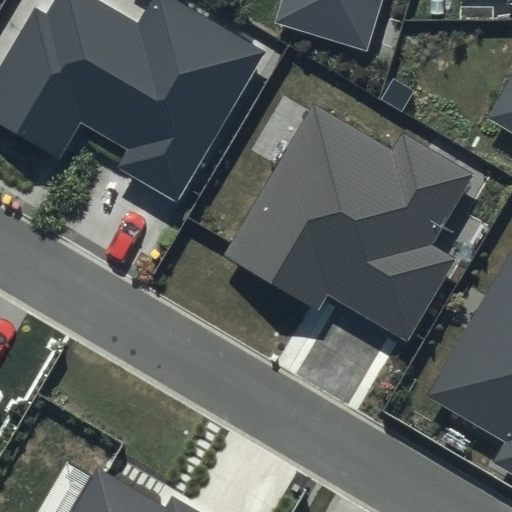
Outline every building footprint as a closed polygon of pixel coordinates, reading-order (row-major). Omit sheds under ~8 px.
[(59,0),(49,17),(35,8),(0,67),(0,128),(60,164),(83,126),(128,152),(119,168),(178,203),(267,53),(176,0),(155,0),(139,27),(92,0),(59,0)] [(282,0),(275,24),(366,51),(381,0),(282,0)] [(511,76),(484,122),(511,138),(511,76)] [(474,172),(402,130),(391,148),(311,102),(222,254),(317,309),(326,292),(408,339),(455,259),(431,245),(474,172)] [(511,248),(426,398),(504,443),(493,462),(511,473),(511,248)] [(166,508),(97,468),(71,511),(200,511),(173,496),(166,508)]
